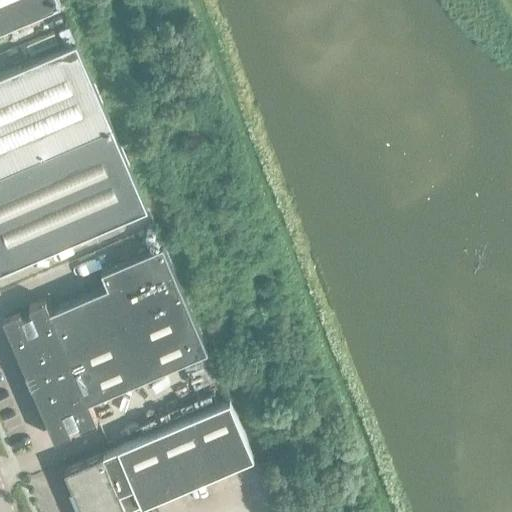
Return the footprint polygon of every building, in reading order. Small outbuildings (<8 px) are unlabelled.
[(58,0),(0,0),(0,28),(60,3),(58,0)] [(0,169),(112,122),(76,39),(0,71),(0,169)] [(0,267),(147,205),(112,122),(0,169),(0,267)] [(124,320),(185,294),(163,242),(101,268),(107,283),(108,283),(124,320)] [(45,297),(29,304),(31,310),(11,319),(15,327),(9,330),(23,363),(124,320),(108,283),(107,283),(50,308),(45,297)] [(23,363),(46,417),(52,414),(58,429),(78,420),(80,426),(97,419),(88,399),(208,347),(185,294),(124,320),(23,363)] [(64,468),(81,506),(86,504),(88,511),(128,511),(127,507),(141,501),(142,502),(254,454),(229,398),(64,468)]
